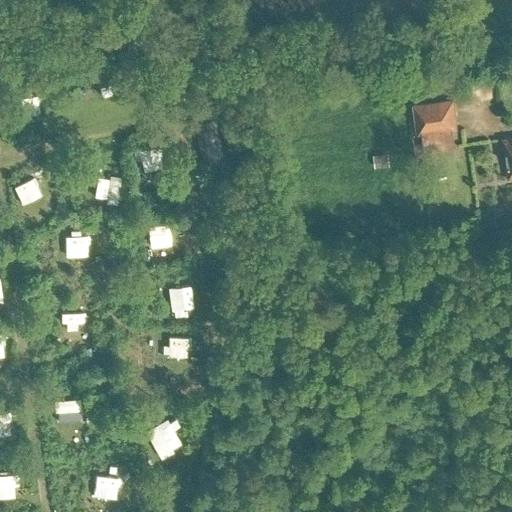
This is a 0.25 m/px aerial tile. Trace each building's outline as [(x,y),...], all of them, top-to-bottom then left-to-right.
[(412,104),(417,134),(421,134),(424,150),(455,145),(452,130),(457,129),(452,97),(412,104)] [(511,137),(503,139),(508,178),(511,177),(511,137)] [(161,142),(136,142),(137,166),(161,165),(161,142)] [(374,168),(386,166),(384,153),(372,154),(374,168)] [(94,171),(90,194),(117,198),(120,176),(94,171)] [(165,219),(145,220),(146,241),(166,240),(165,219)] [(64,243),(92,243),(92,231),(64,231),(64,243)] [(188,275),(162,279),(164,295),(190,291),(188,275)] [(74,319),(88,319),(88,308),(62,307),(61,327),(73,327),(74,319)] [(168,356),(192,357),(192,337),(168,336),(168,356)] [(50,410),(81,406),(79,393),(49,397),(50,410)] [(0,405),(0,426),(10,426),(8,405),(0,405)] [(146,427),(155,445),(175,436),(166,417),(146,427)] [(0,494),(15,494),(14,470),(0,470),(0,494)] [(86,492),(107,493),(108,482),(86,481),(86,492)]
